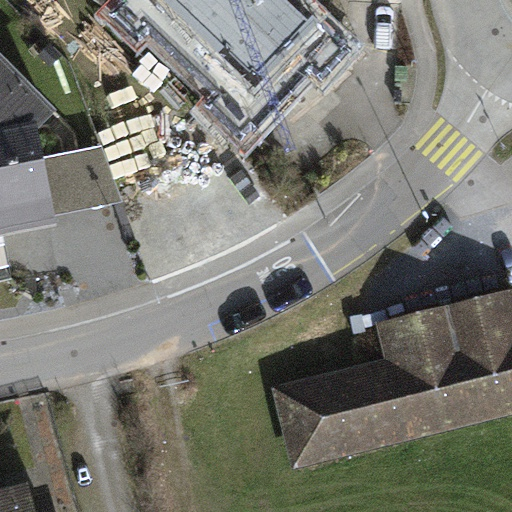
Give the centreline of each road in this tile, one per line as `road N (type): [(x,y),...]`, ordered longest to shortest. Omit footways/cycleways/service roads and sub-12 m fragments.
road 1 (residential): [(511,81),(450,148),(321,258),(157,335),(0,368)]
road 2 (track): [(157,335),(184,511)]
